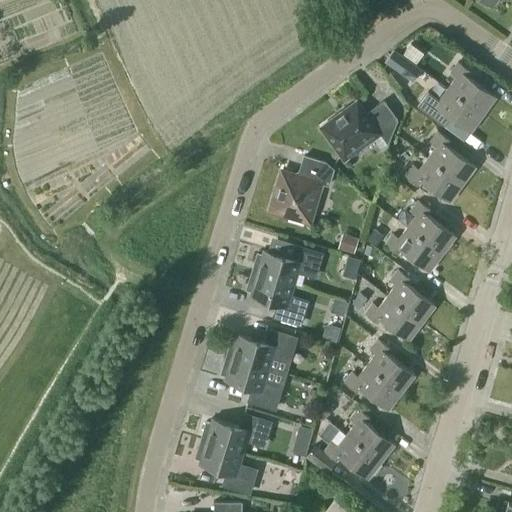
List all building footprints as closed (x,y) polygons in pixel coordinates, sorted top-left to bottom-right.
[(416,62),(424,52),(410,43),(403,53),(416,62)] [(385,62),(413,81),(421,69),(393,50),(385,62)] [(471,71),(469,70),(474,61),(459,50),(453,58),(458,62),(450,73),(456,77),(448,88),(484,114),(497,96),(468,76),(471,71)] [(471,132),(484,114),(448,88),(440,99),(434,95),(426,106),(439,116),(442,111),(471,132)] [(388,144),(398,119),(384,100),(366,113),(357,101),(321,127),(345,159),(380,133),(388,144)] [(463,184),(476,166),(448,145),(451,141),(438,131),(430,142),(436,146),(428,157),(463,184)] [(329,185),(334,169),(326,162),(304,156),(300,171),(294,174),(282,170),(270,210),(289,215),(289,217),(311,224),(323,183),(329,185)] [(450,202),(463,184),(428,157),(419,169),(414,164),(406,175),(418,185),(421,180),(450,202)] [(385,168),(395,176),(402,166),(393,159),(385,168)] [(443,253),(456,235),(428,214),(431,210),(418,200),(410,211),(416,215),(407,227),(443,253)] [(430,271),(443,253),(407,227),(399,238),(393,233),(385,244),(398,254),(401,249),(430,271)] [(374,228),(366,239),(376,245),(384,235),(374,228)] [(359,237),(342,232),(338,248),(354,253),(359,237)] [(315,276),(321,253),(295,245),(292,258),(264,249),(262,254),(258,252),(252,270),(295,283),(298,271),(315,276)] [(364,253),(374,256),(377,248),(366,245),(364,253)] [(345,265),(358,269),(360,259),(347,255),(345,265)] [(422,322),(436,305),(407,283),(411,279),(398,269),(390,280),(395,284),(387,295),(422,322)] [(291,296),(295,283),(252,270),(247,288),(251,290),(250,294),(278,303),(274,315),(300,323),(307,301),(291,296)] [(352,303),(359,308),(367,297),(360,292),(352,303)] [(409,340),(422,322),(387,295),(379,306),(373,302),(365,313),(377,323),(381,318),(409,340)] [(344,316),(348,302),(335,298),(331,312),(344,316)] [(336,341),(340,327),(332,325),(325,327),(322,337),(336,341)] [(273,355),(289,360),(296,338),(270,330),(266,342),(238,334),(237,338),(232,337),(227,355),(269,368),(273,355)] [(402,392),(415,374),(387,353),(391,348),(378,339),(370,349),(375,354),(367,365),(402,392)] [(265,380),(269,368),(227,355),(221,373),(226,374),(224,379),(252,387),(249,400),(275,407),(281,385),(265,380)] [(388,409),(402,392),(367,365),(358,376),(353,371),(344,382),(357,392),(360,388),(388,409)] [(326,417),(333,408),(324,402),(318,411),(326,417)] [(383,459),(395,444),(367,422),(370,418),(358,408),(349,419),(355,423),(348,432),(383,459)] [(263,444),(270,422),(244,414),(240,426),(212,418),(211,422),(206,421),(201,439),(243,452),(247,439),(263,444)] [(295,438),(309,442),(313,428),(299,424),(295,438)] [(367,479),(383,459),(348,432),(338,445),(332,441),(324,451),(315,445),(305,457),(327,474),(340,457),(367,479)] [(239,464),(243,452),(201,439),(195,457),(200,458),(199,463),(227,471),(223,484),(249,492),(256,469),(239,464)] [(306,492),(311,497),(320,487),(314,482),(306,492)] [(349,511),(335,500),(325,511),(326,511),(349,511)] [(241,511),(242,501),(214,501),(213,511),(241,511)]
